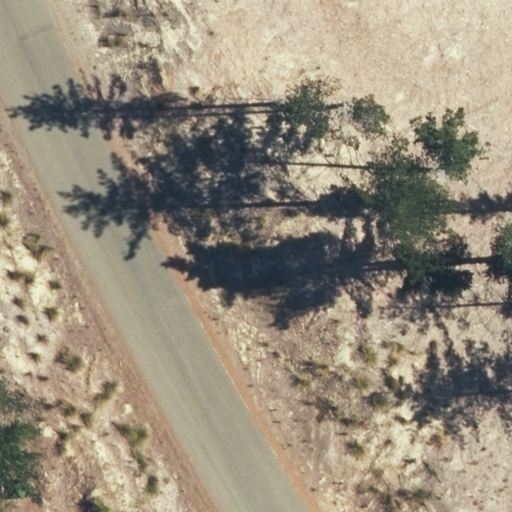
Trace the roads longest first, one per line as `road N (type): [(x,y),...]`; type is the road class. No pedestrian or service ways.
road 1 (residential): [(268,511),(106,213)]
road 2 (residential): [(9,0),(106,213)]
